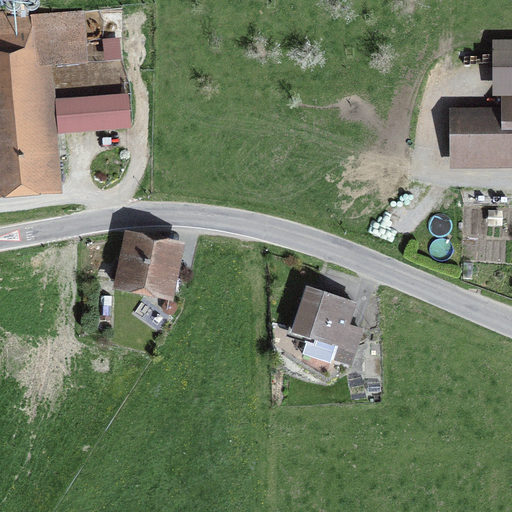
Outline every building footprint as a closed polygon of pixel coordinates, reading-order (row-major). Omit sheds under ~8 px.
[(0,187),(57,183),(55,156),(44,157),(37,67),(65,65),(63,43),(84,42),(82,11),(5,17),(5,13),(0,13),(0,187)] [(122,33),(88,34),(89,58),(123,57),(122,33)] [(511,52),(499,53),(499,89),(511,88),(511,52)] [(127,101),(56,107),(58,126),(128,121),(127,101)] [(508,153),(508,149),(508,117),(506,117),(456,117),(456,154),(508,153)] [(173,246),(135,238),(125,284),(163,293),(173,246)] [(353,303),(308,288),(294,333),(308,337),(303,355),(330,363),(332,358),(350,364),(361,330),(346,325),(353,303)]
